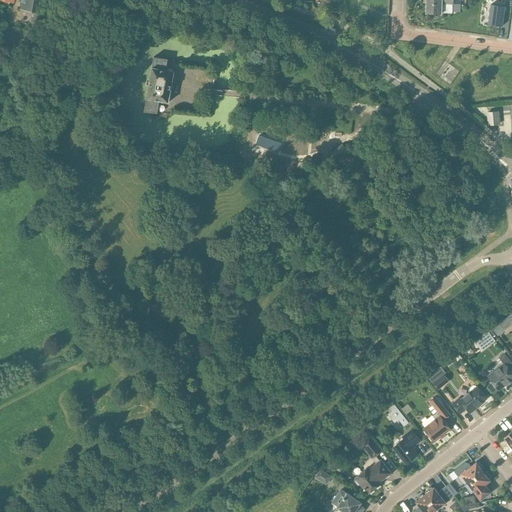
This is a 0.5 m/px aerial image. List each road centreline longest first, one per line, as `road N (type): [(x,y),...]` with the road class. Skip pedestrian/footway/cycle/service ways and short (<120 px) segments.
road 1 (tertiary): [(134,511),(458,274),(481,260),(511,256)]
road 2 (tertiary): [(511,171),(443,106),(361,50),(216,0)]
road 3 (residential): [(511,45),(395,32),(397,0)]
road 4 (residential): [(382,511),(480,436)]
